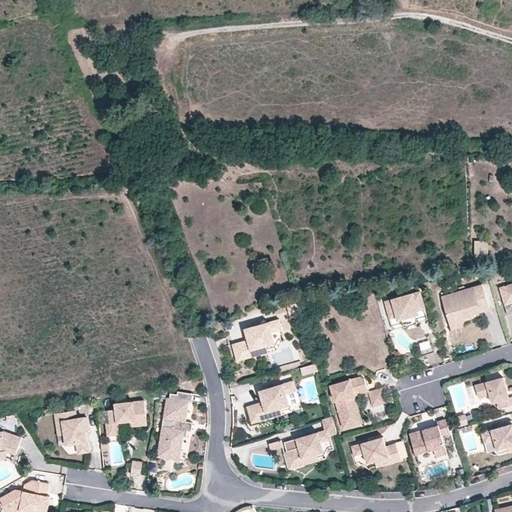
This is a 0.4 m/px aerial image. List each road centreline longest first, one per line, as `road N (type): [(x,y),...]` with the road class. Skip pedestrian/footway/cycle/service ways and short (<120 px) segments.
road 1 (residential): [(171,32),(421,16),(511,41)]
road 2 (residential): [(224,491),(389,505),(511,477)]
road 3 (residential): [(198,341),(215,392),(214,450),(224,491)]
road 4 (residential): [(84,491),(209,511)]
